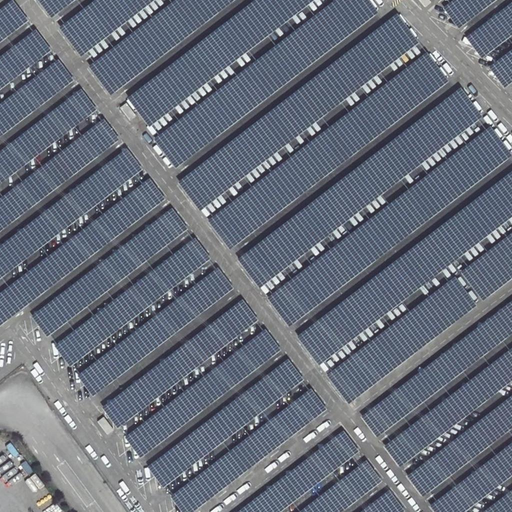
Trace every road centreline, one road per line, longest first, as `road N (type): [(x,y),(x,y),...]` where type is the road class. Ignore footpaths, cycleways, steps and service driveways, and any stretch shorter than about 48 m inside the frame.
road 1 (unknown): [(177,197),(412,11)]
road 2 (unknown): [(344,414),(177,197)]
road 3 (unknown): [(177,197),(27,0)]
road 4 (unknown): [(13,323),(177,197)]
road 5 (unknown): [(344,414),(210,511)]
road 6 (unknown): [(344,414),(418,511)]
